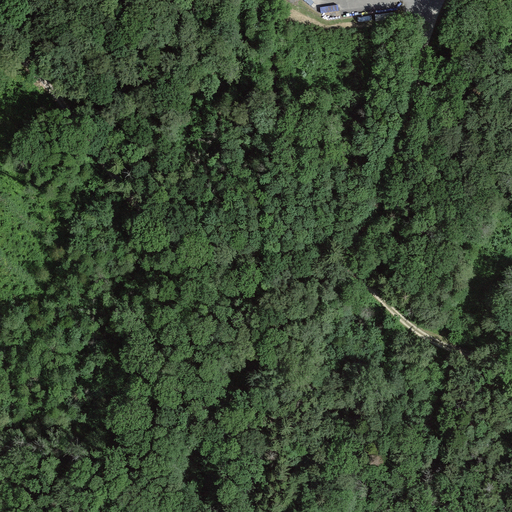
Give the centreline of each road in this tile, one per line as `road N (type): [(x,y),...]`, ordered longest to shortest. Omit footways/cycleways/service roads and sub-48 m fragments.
road 1 (unclassified): [(0,39),(165,224),(227,250),(349,264)]
road 2 (unclassified): [(349,264),(460,0)]
road 3 (unclassified): [(511,358),(433,338),(349,264)]
road 4 (track): [(433,338),(436,441),(449,511)]
